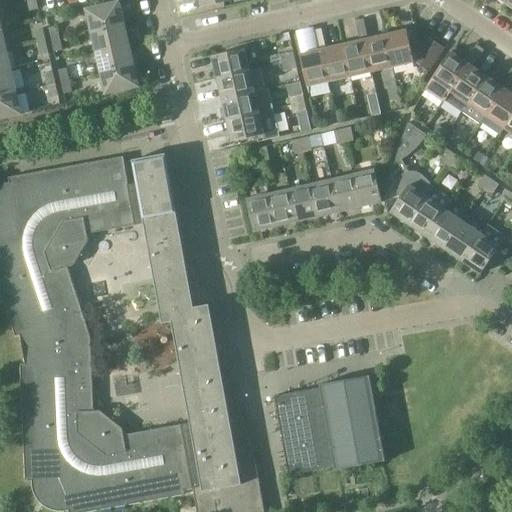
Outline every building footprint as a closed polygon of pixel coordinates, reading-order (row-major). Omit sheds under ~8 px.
[(38,9),(36,0),(27,0),(30,10),(38,9)] [(511,9),(511,0),(506,0),(503,4),(511,10),(511,9)] [(85,9),(90,31),(124,23),(119,1),(85,9)] [(355,21),(357,31),(365,29),(363,19),(355,21)] [(90,31),(95,52),(129,44),(124,23),(90,31)] [(49,28),(51,40),(59,38),(57,26),(49,28)] [(37,43),(46,41),(43,29),(35,31),(37,43)] [(313,31),(315,41),(323,39),(321,29),(313,31)] [(359,41),(343,45),(350,77),(371,72),(364,40),(368,39),(365,29),(357,31),(359,41)] [(409,41),(417,39),(415,29),(407,31),(406,30),(385,36),(392,67),(414,62),(409,41)] [(364,40),(371,72),(392,67),(385,36),(368,39),(364,40)] [(59,38),(51,40),(54,52),(62,50),(59,38)] [(307,87),(329,82),(321,50),(326,49),(323,39),(315,41),(317,51),(300,55),(307,87)] [(432,40),(426,49),(439,57),(445,49),(432,40)] [(48,53),(46,41),(37,43),(40,55),(48,53)] [(95,52),(100,73),(134,65),(129,44),(95,52)] [(321,50),(329,82),(350,77),(343,45),(326,49),(321,50)] [(471,54),(478,59),(484,50),(477,46),(471,54)] [(212,57),(217,78),(249,71),(244,49),(212,57)] [(0,52),(0,74),(12,72),(7,51),(0,52)] [(282,64),(295,61),(293,52),(280,55),(282,64)] [(444,101),(450,92),(469,65),(472,67),(478,59),(471,54),(465,62),(450,52),(425,88),(444,101)] [(297,69),(295,61),(282,64),(284,72),(297,69)] [(134,65),(100,73),(105,95),(139,87),(134,65)] [(486,77),(472,67),(469,65),(450,92),(444,101),(462,112),(486,77)] [(92,67),(68,72),(70,80),(93,75),(92,67)] [(61,82),(69,80),(66,68),(58,70),(61,82)] [(217,78),(222,99),(254,92),(249,71),(217,78)] [(0,74),(0,96),(16,93),(12,72),(0,74)] [(44,73),(47,85),(55,83),(52,72),(44,73)] [(481,123),(504,89),(508,92),(511,85),(511,82),(507,78),(501,87),(486,77),(462,112),(480,124),(481,123)] [(72,92),(69,80),(61,82),(64,94),(72,92)] [(55,83),(47,85),(50,97),(58,95),(55,83)] [(227,121),(259,113),(274,110),(269,89),(254,93),(254,92),(222,99),(227,121)] [(504,89),(481,123),(499,135),(503,128),(503,129),(511,116),(511,94),(508,92),(504,89)] [(0,119),(21,114),(16,93),(0,96),(0,119)] [(291,106),(304,103),(303,94),(289,97),(291,106)] [(306,111),(304,103),(291,106),(293,114),(306,111)] [(259,113),(227,121),(232,142),(264,135),(259,113)] [(511,116),(503,129),(511,134),(511,116)] [(390,212),(409,225),(434,188),(425,179),(420,174),(416,173),(412,172),(409,172),(402,160),(406,157),(416,149),(423,141),(427,136),(408,123),(395,164),(398,162),(404,174),(401,176),(399,179),(397,182),(396,186),(397,191),(398,194),(400,198),(390,212)] [(350,127),(342,129),(345,142),(353,140),(350,127)] [(434,134),(443,140),(448,133),(439,127),(434,134)] [(345,142),(342,129),(334,131),(337,144),(345,142)] [(448,133),(443,140),(452,146),(457,139),(448,133)] [(300,139),(303,152),(311,150),(308,137),(300,139)] [(295,154),(303,152),(300,139),(292,141),(295,154)] [(258,149),(261,162),(269,160),(266,147),(258,149)] [(253,164),(261,162),(258,149),(250,151),(253,164)] [(441,162),(448,167),(456,155),(449,151),(441,162)] [(479,164),(485,157),(478,153),(473,160),(479,164)] [(172,187),(166,155),(133,161),(137,184),(128,185),(123,157),(8,178),(9,183),(5,184),(0,185),(0,289),(15,336),(18,335),(25,364),(20,364),(25,481),(33,481),(33,485),(34,490),(35,494),(37,498),(39,502),(41,504),(43,505),(46,508),(50,510),(54,511),(59,511),(63,511),(67,511),(70,511),(69,511),(89,511),(171,497),(185,495),(184,491),(193,489),(196,511),(264,511),(261,493),(257,473),(251,449),(245,425),(241,414),(233,393),(223,373),(222,373),(209,306),(194,308),(172,187)] [(456,155),(448,167),(455,172),(463,160),(456,155)] [(485,157),(479,164),(487,170),(492,162),(485,157)] [(375,170),(353,175),(360,207),(382,202),(375,170)] [(332,180),(339,212),(360,207),(353,175),(332,180)] [(484,191),(492,180),(485,175),(477,186),(484,191)] [(311,185),(318,217),(339,212),(332,180),(311,185)] [(499,185),(492,180),(484,191),(491,196),(499,185)] [(290,190),(297,222),(318,217),(311,185),(290,190)] [(434,188),(409,225),(426,237),(429,233),(445,210),(452,200),(434,188)] [(268,195),(276,227),(297,222),(290,190),(268,195)] [(254,232),(276,227),(268,195),(247,200),(254,232)] [(463,222),(445,210),(429,233),(426,237),(444,249),(455,233),(463,222)] [(444,249),(462,261),(480,234),(463,222),(455,233),(444,249)] [(487,224),(480,234),(462,261),(480,274),(499,247),(506,237),(487,224)] [(320,388),(274,396),(289,476),(334,467),(335,470),(385,461),(369,376),(319,385),(320,388)]
